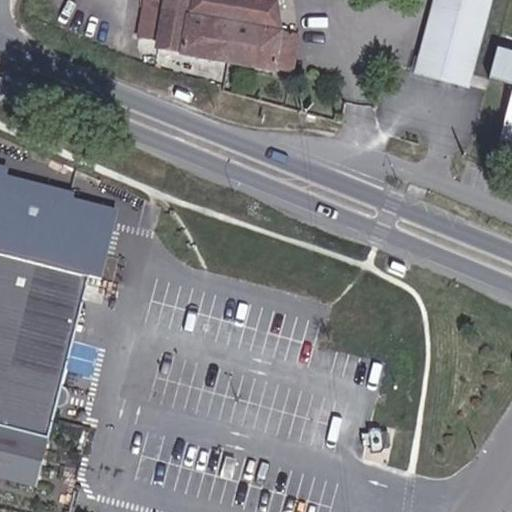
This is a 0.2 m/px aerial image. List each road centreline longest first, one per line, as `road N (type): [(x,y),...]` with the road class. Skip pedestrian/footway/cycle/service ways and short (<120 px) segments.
road 1 (primary): [(0,87),(511,280)]
road 2 (primary): [(311,169),(0,41)]
road 3 (primary): [(511,258),(311,169)]
road 4 (residential): [(511,211),(357,153),(311,169)]
